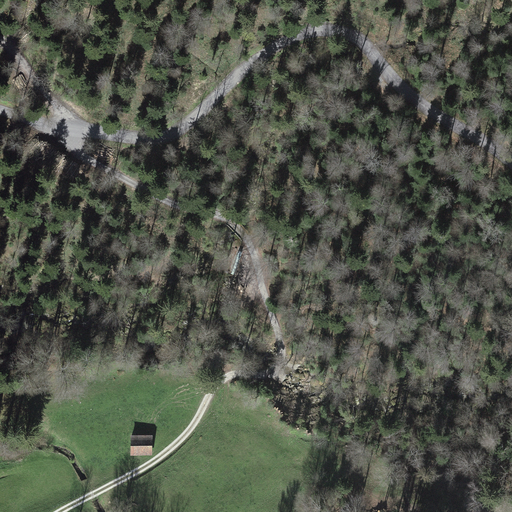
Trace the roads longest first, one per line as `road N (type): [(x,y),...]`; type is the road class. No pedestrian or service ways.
road 1 (track): [(58,511),(170,450),(212,389),(228,376),(273,369),(282,354),(247,240),(224,216),(170,203),(72,147),(59,105),(0,41)]
road 2 (unclassified): [(0,109),(67,129),(149,139),(181,128),(282,39),(340,31),(363,40),(401,83),(511,162)]
